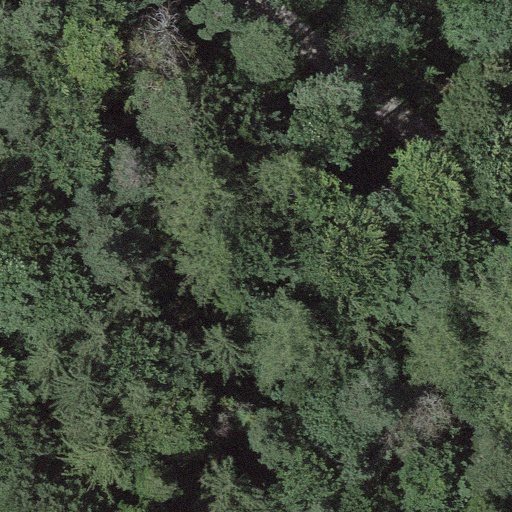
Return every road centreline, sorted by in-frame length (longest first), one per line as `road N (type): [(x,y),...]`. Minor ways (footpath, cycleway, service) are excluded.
road 1 (track): [(386,100),(254,0)]
road 2 (track): [(511,208),(386,100)]
